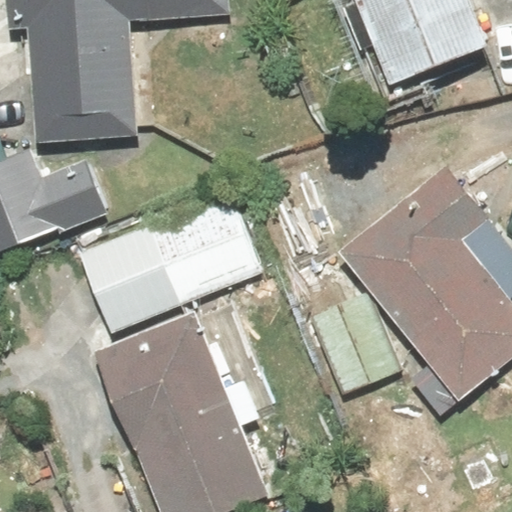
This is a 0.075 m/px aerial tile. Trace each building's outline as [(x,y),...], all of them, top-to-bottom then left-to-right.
[(228,16),(227,0),(3,0),(6,30),(25,29),(34,148),(137,140),(128,24),(228,16)] [(466,0),(349,0),(384,91),(487,52),(466,0)] [(0,263),(118,214),(98,168),(60,184),(44,148),(0,166),(0,263)] [(448,166),(336,255),(456,405),(511,360),(511,304),(476,259),(505,236),(448,166)] [(328,172),(282,180),(289,226),(335,218),(328,172)] [(206,315),(255,446),(304,427),(293,396),(328,384),(255,189),(91,250),(121,331),(201,301),(206,315)] [(229,511),(266,498),(197,315),(92,354),(151,511),(229,511)]
